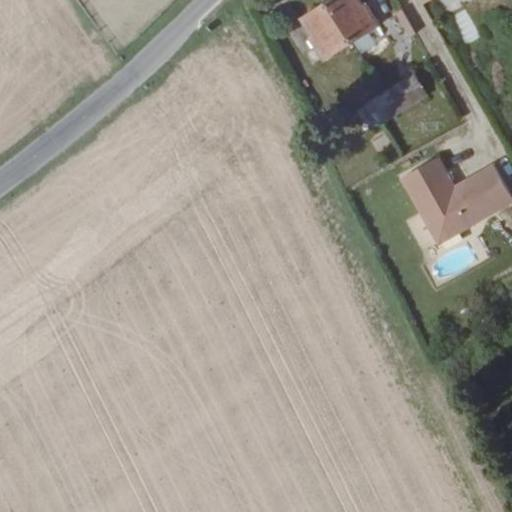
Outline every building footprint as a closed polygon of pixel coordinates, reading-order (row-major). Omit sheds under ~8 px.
[(356,29),(332,0),(312,0),(299,11),(311,28),(310,33),(322,55),(356,29)] [(364,0),(332,0),(356,29),(377,23),(379,20),(369,5),(364,0)] [(467,8),(450,17),(464,47),(482,38),(467,8)] [(407,112),(425,102),(412,80),(394,91),(407,112)] [(407,112),(394,91),(378,101),(391,123),(407,112)] [(443,234),(511,196),(511,181),(505,168),(463,191),(441,150),(407,168),(443,234)]
